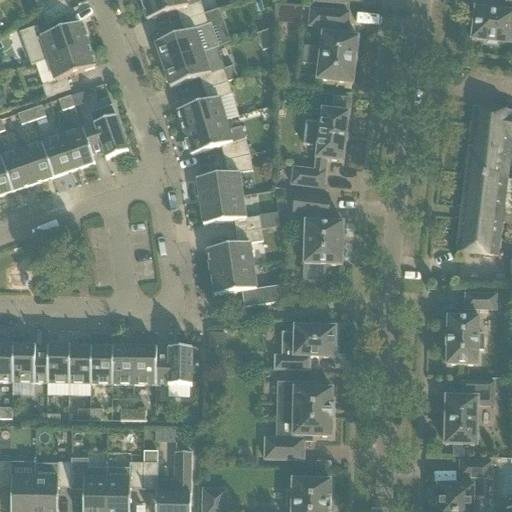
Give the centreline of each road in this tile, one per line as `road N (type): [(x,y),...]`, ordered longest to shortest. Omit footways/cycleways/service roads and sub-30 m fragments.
road 1 (residential): [(384,511),(388,303),(421,0)]
road 2 (residential): [(0,310),(160,311),(174,303),(156,182)]
road 3 (residential): [(156,182),(100,0)]
road 4 (residential): [(0,239),(156,182)]
